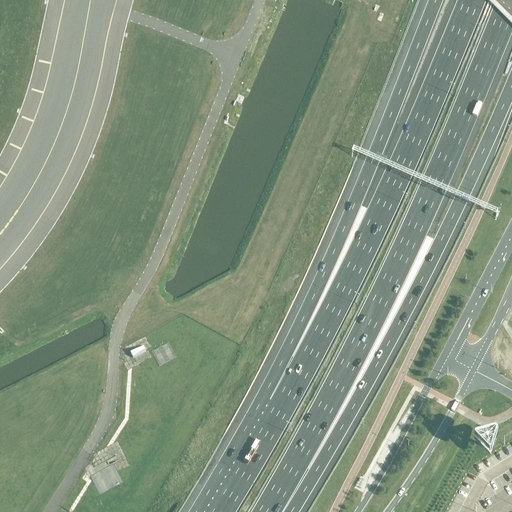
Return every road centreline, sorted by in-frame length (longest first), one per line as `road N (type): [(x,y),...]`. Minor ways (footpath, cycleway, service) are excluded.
road 1 (motorway): [(273,511),(389,282),(510,0)]
road 2 (motorway): [(471,0),(353,268),(247,455)]
road 3 (motorway): [(435,0),(247,455)]
road 4 (motorway): [(276,511),(323,456),(444,235),(511,85)]
road 5 (tertiary): [(444,354),(357,511)]
road 6 (tertiary): [(387,511),(473,370)]
road 7 (tertiary): [(511,225),(444,354)]
